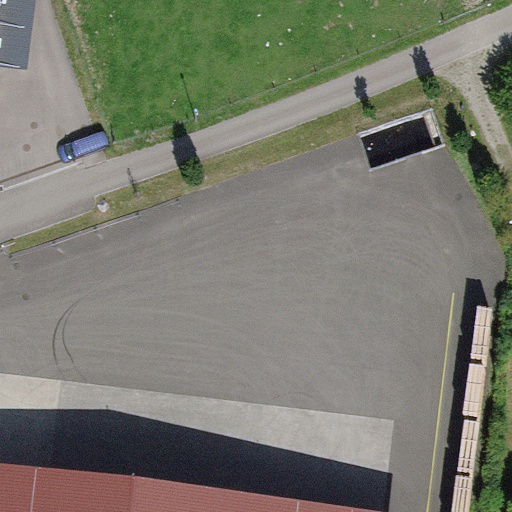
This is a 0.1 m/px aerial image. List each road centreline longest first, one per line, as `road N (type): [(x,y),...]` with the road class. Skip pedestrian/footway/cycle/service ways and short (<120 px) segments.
road 1 (residential): [(0,214),(285,116),(511,22)]
road 2 (track): [(463,44),(511,173)]
